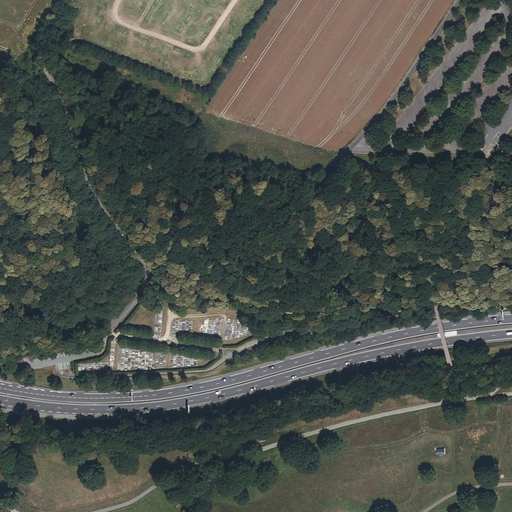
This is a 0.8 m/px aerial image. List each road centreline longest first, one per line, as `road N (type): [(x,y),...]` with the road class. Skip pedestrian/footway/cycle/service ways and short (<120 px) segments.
road 1 (trunk): [(0,400),(68,410),(154,408),(418,346),(511,334)]
road 2 (trunk): [(511,319),(411,333),(188,390),(115,398),(29,392)]
road 3 (unclassified): [(143,278),(153,258),(240,238),(311,194),(375,121),(460,0)]
road 4 (track): [(140,283),(339,272),(511,206)]
road 5 (unclassified): [(69,0),(44,65),(96,198),(141,261),(143,278)]
road 6 (unclassified): [(0,356),(101,333),(143,278)]
